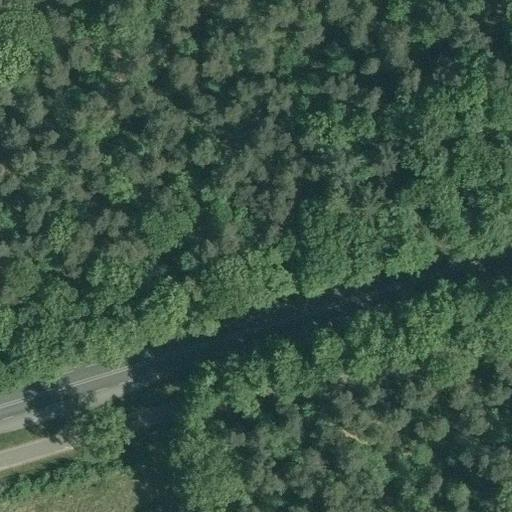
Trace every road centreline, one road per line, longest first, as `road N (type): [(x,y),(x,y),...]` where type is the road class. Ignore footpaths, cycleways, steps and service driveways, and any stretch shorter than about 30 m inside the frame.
road 1 (primary): [(0,410),(511,251)]
road 2 (unclassified): [(0,461),(511,303)]
